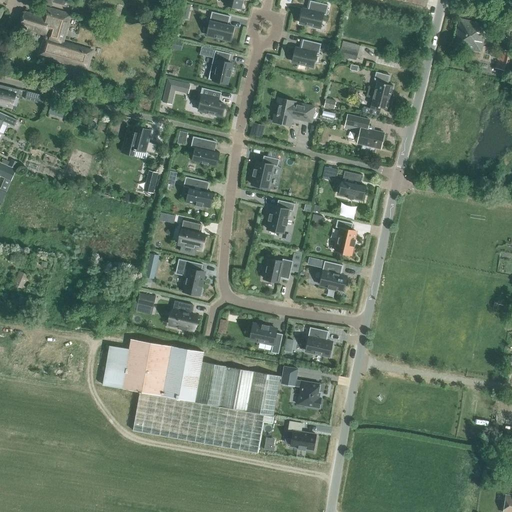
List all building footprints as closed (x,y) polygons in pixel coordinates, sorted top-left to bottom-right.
[(225,0),(224,5),(240,8),(241,0),(225,0)] [(310,1),(308,8),(309,8),(309,11),(303,9),(299,23),(320,28),(323,15),(326,15),(328,5),(310,1)] [(40,55),(88,69),(94,50),(64,42),(71,16),(70,15),(45,8),(42,17),(24,12),(20,26),(36,30),(36,34),(45,36),(40,55)] [(227,23),(228,23),(230,16),(211,12),(209,22),(210,22),(207,36),(230,41),(233,27),(226,26),(227,23)] [(454,46),(481,52),(485,33),(484,33),(486,25),(460,19),(454,46)] [(295,48),(292,62),(313,67),(316,54),(318,54),(321,44),(303,40),(300,49),(295,48)] [(172,41),(170,50),(180,52),(182,43),(172,41)] [(325,44),(323,52),(333,54),(335,47),(325,44)] [(201,47),(199,55),(213,58),(210,72),(215,73),(213,81),(227,84),(228,76),(230,77),(231,70),(230,70),(232,64),(228,63),(230,54),(215,50),(201,47)] [(339,56),(356,60),(358,52),(341,47),(339,56)] [(511,52),(500,49),(496,69),(511,72),(511,52)] [(368,87),(367,92),(392,99),(393,94),(391,93),(393,86),(387,85),(389,76),(376,72),(374,79),(377,82),(375,89),(368,87)] [(174,90),(178,91),(180,83),(168,80),(163,102),(171,104),(174,90)] [(0,90),(0,104),(12,108),(15,95),(18,95),(19,89),(1,85),(0,90)] [(198,111),(221,116),(224,105),(217,103),(220,92),(202,88),(200,95),(202,96),(198,111)] [(367,92),(366,97),(372,99),(370,106),(369,109),(368,114),(378,117),(380,108),(387,110),(389,103),(391,104),(392,99),(367,92)] [(295,102),(278,98),(276,105),(279,106),(277,114),(276,115),(274,115),(273,122),(290,126),(293,115),(301,116),(300,120),(311,122),(314,107),(295,103),(295,102)] [(325,100),(324,108),(333,110),(335,102),(325,100)] [(51,103),(48,113),(58,116),(61,106),(59,106),(53,104),(51,103)] [(17,120),(6,115),(3,122),(14,127),(17,120)] [(360,128),(360,131),(357,144),(362,145),(361,149),(374,152),(375,148),(380,149),(384,133),(371,130),(372,128),(368,127),(369,120),(347,115),(345,125),(360,128)] [(264,126),(253,123),(250,135),(261,137),(264,126)] [(135,149),(155,154),(158,144),(148,142),(151,130),(135,126),(133,132),(127,130),(122,152),(134,155),(135,149)] [(178,139),(185,141),(187,133),(180,131),(178,139)] [(193,136),(190,147),(195,148),(192,162),(216,167),(220,153),(211,151),(212,148),(213,149),(215,142),(193,136)] [(257,161),(252,184),(268,187),(273,165),(279,166),(280,159),(264,156),(263,163),(257,161)] [(0,162),(0,174),(11,179),(16,170),(0,162)] [(149,171),(144,191),(153,194),(158,174),(149,171)] [(170,171),(168,177),(175,179),(177,172),(170,171)] [(359,187),(362,177),(344,173),(338,196),(362,202),(365,188),(359,187)] [(202,206),(209,207),(213,193),(205,192),(206,189),(207,189),(209,182),(185,177),(183,187),(189,188),(186,202),(196,204),(195,206),(202,207),(202,206)] [(272,206),(267,230),(283,233),(288,210),(293,212),(295,203),(280,199),(278,207),(272,206)] [(175,216),(168,214),(167,221),(174,223),(175,216)] [(323,217),(313,215),(312,221),(322,223),(323,217)] [(181,231),(178,244),(181,245),(180,251),(195,255),(196,248),(202,250),(205,235),(198,234),(198,231),(200,231),(201,224),(183,220),(180,231),(181,231)] [(353,225),(337,221),(336,228),(341,229),(336,252),(352,255),(357,233),(351,232),(353,225)] [(152,279),(158,255),(150,254),(145,277),(152,279)] [(268,258),(264,278),(278,281),(279,277),(289,280),(293,261),(283,259),(282,262),(268,258)] [(177,267),(176,275),(186,277),(183,292),(199,295),(201,286),(202,287),(203,280),(202,280),(204,272),(201,271),(203,264),(178,259),(177,266),(177,267)] [(344,278),(346,268),(328,263),(325,274),(322,287),(346,293),(350,279),(344,278)] [(13,285),(22,289),(27,277),(18,274),(13,285)] [(153,307),(155,298),(139,294),(137,303),(153,307)] [(25,298),(20,297),(18,304),(12,303),(11,306),(23,309),(25,298)] [(190,331),(193,318),(188,316),(189,308),(170,303),(168,313),(170,313),(167,326),(190,331)] [(262,325),(262,326),(253,324),(249,340),(272,345),(271,352),(278,354),(282,334),(276,333),(276,329),(268,327),(268,326),(262,325)] [(325,341),(325,338),(327,338),(328,331),(310,327),(308,338),(305,351),(329,356),(332,342),(325,341)] [(125,389),(138,392),(162,396),(171,346),(129,339),(121,389),(125,389)] [(187,400),(195,402),(202,362),(204,352),(171,346),(162,396),(187,400)] [(195,402),(273,416),(281,376),(202,362),(195,402)] [(291,385),(300,387),(297,405),(319,408),(321,398),(319,398),(320,392),(318,392),(320,384),(301,381),(296,380),(298,369),(284,367),(282,378),(292,380),(291,385)] [(272,424),(273,416),(195,402),(162,396),(138,392),(131,431),(257,453),(262,422),(272,424)] [(290,421),(288,430),(293,431),(290,446),(298,448),(298,449),(305,450),(306,449),(313,450),(316,434),(301,432),(302,423),(290,421)] [(274,448),(272,448),(274,439),(266,438),(264,450),(274,451),(274,448)] [(503,511),(511,511),(511,496),(506,495),(503,511)]
